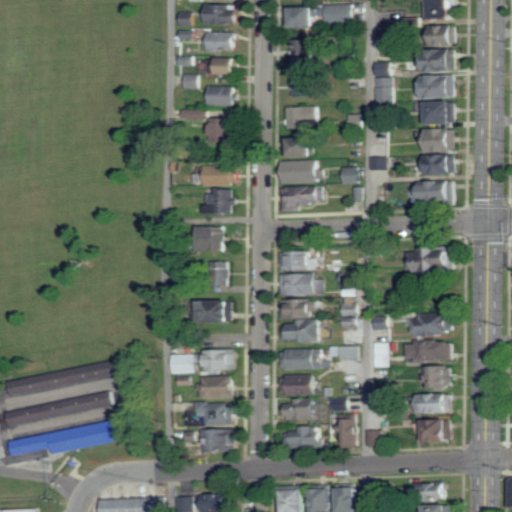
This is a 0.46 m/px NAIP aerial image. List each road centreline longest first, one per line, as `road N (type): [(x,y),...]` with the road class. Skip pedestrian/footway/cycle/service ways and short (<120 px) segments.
road 1 (residential): [(258,511),(266,0)]
road 2 (secondary): [(491,0),(485,511)]
road 3 (residential): [(101,479),(511,458)]
road 4 (residential): [(489,221),(263,231)]
